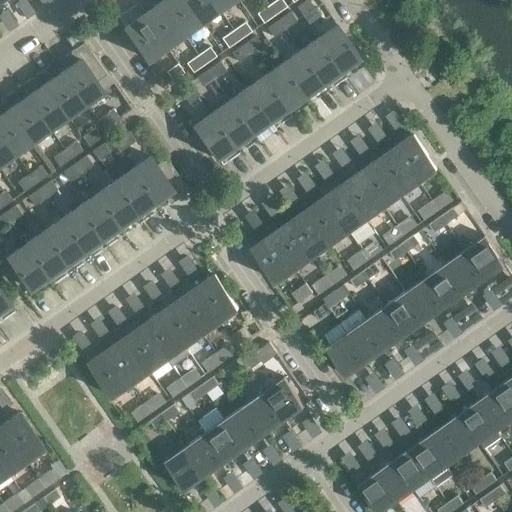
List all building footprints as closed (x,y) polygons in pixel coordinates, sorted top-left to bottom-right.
[(201,21),(185,0),(163,0),(161,2),(183,34),(201,21)] [(218,9),(212,0),(185,0),(201,21),(218,9)] [(230,0),(212,0),(218,9),(230,0)] [(282,0),(276,0),(269,5),(275,15),(289,5),(289,4),(287,6),(282,0)] [(306,0),(296,7),(303,16),(314,8),(308,0),(306,0)] [(183,34),(161,2),(143,15),(165,46),(183,34)] [(275,15),(269,5),(257,13),(263,22),(261,24),(261,25),(275,15)] [(293,10),(293,9),(279,19),(285,29),(297,21),(290,12),(293,10)] [(165,46),(143,15),(124,28),(147,59),(165,46)] [(285,29),(279,19),(264,29),(265,30),(267,28),(273,37),(285,29)] [(245,22),(233,30),(240,39),(254,29),(251,31),(245,22)] [(359,56),(337,25),(318,38),(342,72),(343,72),(342,72),(350,66),(348,64),(359,56)] [(240,39),(233,30),(222,38),(228,47),(225,49),(226,49),(240,39)] [(258,35),(257,34),(243,44),(250,54),(262,45),(255,36),(258,35)] [(342,72),(318,38),(300,50),(325,85),(325,84),(332,79),(330,76),(339,70),(341,73),(342,72)] [(79,60),(62,72),(84,103),(103,90),(97,81),(107,74),(84,42),(71,51),(72,52),(73,51),(79,60)] [(250,54),(243,44),(229,54),(229,55),(232,53),(238,62),(250,54)] [(210,47),(198,55),(205,64),(219,54),(218,54),(216,56),(210,47)] [(325,85),(300,50),(283,63),(307,97),(307,96),(314,91),(313,89),(321,82),(324,86),(325,85)] [(205,64),(198,55),(186,63),(193,72),(190,74),(205,64)] [(222,60),(222,59),(208,69),(215,79),(226,70),(220,61),(222,60)] [(170,82),(170,83),(184,73),(177,63),(166,71),(172,80),(170,82)] [(307,97),(283,63),(265,75),(289,110),(290,109),(289,109),(297,104),(295,101),(304,95),(306,98),(307,97)] [(215,79),(208,69),(194,79),(194,80),(197,78),(203,87),(215,79)] [(84,103),(62,72),(45,84),(67,115),(84,103)] [(289,110),(265,75),(247,88),(272,122),(272,121),(279,116),(277,113),(286,107),(288,110),(289,110)] [(67,115),(45,84),(27,96),(49,128),(67,115)] [(200,95),(193,86),(179,96),(182,94),(188,103),(200,95)] [(272,122),(247,88),(230,100),(254,135),(254,134),(261,129),(260,126),(268,120),(271,123),(272,122)] [(49,128),(27,96),(9,109),(31,140),(49,128)] [(254,135),(230,100),(212,112),(236,147),(237,147),(236,146),(244,141),(242,138),(251,132),(253,135),(254,135)] [(31,140),(9,109),(0,115),(0,133),(14,153),(31,140)] [(97,120),(103,130),(122,116),(119,118),(113,109),(97,120)] [(236,147),(212,112),(193,126),(215,157),(218,160),(219,159),(226,153),(224,151),(233,144),(235,148),(236,147)] [(82,137),(88,146),(102,136),(100,138),(93,129),(82,137)] [(131,130),(131,129),(112,143),(119,152),(135,141),(129,132),(131,130)] [(0,162),(14,153),(0,133),(0,162)] [(414,135),(395,148),(419,181),(437,168),(414,135)] [(76,141),(64,149),(71,159),(85,149),(85,148),(82,150),(76,141)] [(106,141),(92,151),(98,160),(110,152),(104,143),(106,141)] [(419,181),(395,148),(378,160),(401,193),(419,181)] [(71,159),(64,149),(53,157),(59,166),(56,168),(57,169),(71,159)] [(89,154),(88,153),(74,163),(81,173),(92,165),(86,156),(89,154)] [(150,156),(131,169),(156,204),(157,203),(154,200),(163,194),(165,196),(171,192),(171,193),(172,192),(176,198),(175,198),(176,199),(189,190),(166,158),(156,165),(150,156)] [(401,193),(378,160),(360,173),(383,206),(401,193)] [(81,173),(74,163),(60,173),(60,174),(63,172),(69,181),(81,173)] [(41,166),(29,174),(35,183),(50,173),(49,173),(47,175),(41,166)] [(156,204),(131,169),(114,182),(138,216),(139,216),(137,212),(145,206),(147,209),(155,204),(156,204)] [(383,206),(360,173),(342,185),(366,218),(383,206)] [(35,183),(29,174),(17,182),(24,191),(21,193),(35,183)] [(53,179),(53,178),(39,188),(45,198),(57,189),(51,180),(53,179)] [(138,216),(114,182),(96,194),(120,229),(121,228),(119,225),(128,219),(130,221),(137,216),(138,217),(138,216)] [(366,218),(342,185),(325,197),(348,231),(366,218)] [(45,198),(39,188),(25,198),(25,199),(27,197),(34,206),(45,198)] [(5,191),(0,194),(0,208),(14,198),(12,200),(5,191)] [(444,192),(433,200),(439,210),(453,200),(453,199),(451,201),(444,192)] [(120,229),(96,194),(78,207),(103,241),(104,241),(101,237),(110,231),(112,234),(119,229),(120,229)] [(348,231),(325,197),(307,210),(331,243),(348,231)] [(439,210),(433,200),(421,209),(427,218),(425,219),(425,220),(439,210)] [(18,203),(4,213),(10,222),(22,214),(15,205),(18,203)] [(103,241),(78,207),(61,219),(85,254),(86,253),(84,250),(92,244),(94,246),(102,241),(102,242),(103,241)] [(459,215),(453,207),(441,216),(447,224),(459,215)] [(331,243),(307,210),(289,222),(313,256),(331,243)] [(0,229),(10,222),(4,213),(0,215),(0,229)] [(447,224),(441,216),(429,224),(434,232),(447,224)] [(409,217),(397,225),(404,235),(418,225),(418,224),(415,226),(409,217)] [(85,254),(61,219),(43,231),(67,266),(68,266),(66,262),(75,256),(77,259),(84,253),(85,254)] [(313,256),(289,222),(272,235),(295,268),(313,256)] [(404,235),(397,225),(386,234),(392,243),(389,244),(390,245),(404,235)] [(67,266),(43,231),(25,244),(50,279),(51,278),(48,275),(57,268),(59,271),(67,266)] [(295,268),(272,235),(253,248),(277,281),(295,268)] [(420,243),(414,235),(402,243),(407,252),(420,243)] [(485,235),(465,250),(485,278),(505,264),(485,235)] [(374,242),(362,250),(368,260),(383,250),(382,249),(380,251),(374,242)] [(407,252),(402,243),(389,252),(395,260),(407,252)] [(50,279),(25,244),(7,257),(29,288),(39,281),(41,284),(49,278),(49,279),(50,279)] [(368,260),(362,250),(350,258),(357,267),(354,269),(354,270),(368,260)] [(485,278),(465,250),(445,264),(465,292),(485,278)] [(380,271),(375,263),(362,271),(368,279),(380,271)] [(465,292),(445,264),(426,277),(445,306),(465,292)] [(338,267),(327,275),(333,284),(347,274),(345,276),(338,267)] [(368,279),(362,271),(350,280),(356,288),(368,279)] [(216,274),(197,287),(220,321),(239,308),(216,274)] [(333,284),(327,275),(315,283),(321,292),(319,294),(333,284)] [(445,306),(426,277),(406,291),(426,319),(445,306)] [(298,303),(299,303),(313,293),(306,284),(294,292),(301,301),(298,303)] [(220,321),(197,287),(179,300),(203,333),(220,321)] [(0,288),(0,312),(0,311),(0,308),(9,302),(0,288)] [(341,298),(335,290),(323,299),(326,303),(329,307),(341,298)] [(426,319),(406,291),(386,305),(406,333),(426,319)] [(203,333),(179,300),(162,312),(185,346),(203,333)] [(332,311),(329,307),(326,303),(314,312),(319,320),(332,311)] [(406,333),(386,305),(367,319),(387,347),(406,333)] [(185,346),(162,312),(144,325),(167,358),(185,346)] [(387,347),(367,319),(347,333),(367,361),(387,347)] [(167,358),(144,325),(126,337),(150,371),(167,358)] [(231,336),(238,345),(252,336),(252,335),(249,337),(243,328),(231,336)] [(367,361),(347,333),(327,347),(347,375),(367,361)] [(150,371),(126,337),(109,350),(132,383),(150,371)] [(228,344),(216,353),(223,362),(237,352),(234,353),(228,344)] [(132,383),(109,350),(90,363),(113,396),(132,383)] [(223,362),(216,353),(205,361),(211,370),(209,372),(223,362)] [(261,361),(256,353),(243,361),(246,365),(249,369),(261,361)] [(246,365),(243,361),(240,357),(228,366),(234,374),(246,365)] [(193,369),(181,378),(188,387),(202,377),(199,378),(193,369)] [(219,384),(213,376),(201,385),(207,393),(219,384)] [(285,377),(264,391),(284,419),(305,405),(285,377)] [(188,387),(181,378),(169,386),(176,395),(173,397),(174,397),(188,387)] [(511,381),(510,378),(493,390),(511,416),(511,381)] [(207,393),(201,385),(189,393),(195,401),(207,393)] [(511,418),(511,416),(493,390),(476,401),(496,430),(511,418)] [(284,419),(264,391),(245,405),(265,433),(284,419)] [(157,394),(146,402),(152,412),(167,402),(166,401),(164,403),(157,394)] [(501,437),(496,430),(476,401),(460,413),(479,441),(484,449),(501,437)] [(152,412),(146,402),(134,411),(140,420),(138,421),(138,422),(152,412)] [(180,412),(174,404),(162,412),(168,420),(180,412)] [(265,433),(245,405),(225,419),(245,447),(265,433)] [(168,420),(162,412),(150,421),(155,429),(168,420)] [(19,413),(1,426),(24,459),(43,446),(19,413)] [(479,441),(460,413),(443,425),(463,453),(479,441)] [(245,447),(225,419),(205,432),(225,461),(245,447)] [(463,453),(443,425),(426,437),(446,465),(463,453)] [(24,459),(1,426),(0,426),(0,462),(6,471),(24,459)] [(225,461),(205,432),(186,446),(206,474),(225,461)] [(446,465),(426,437),(409,448),(429,477),(446,465)] [(206,474),(186,446),(166,461),(185,489),(206,474)] [(429,477),(409,448),(393,460),(413,488),(429,477)] [(413,488),(393,460),(376,472),(396,500),(413,488)] [(50,470),(38,478),(44,488),(59,478),(58,477),(56,479),(50,470)] [(379,511),(396,500),(376,472),(359,484),(378,511),(379,511)] [(491,472),(481,479),(487,487),(497,480),(491,472)] [(44,488),(38,478),(26,487),(33,496),(30,497),(30,498),(44,488)] [(487,487),(481,479),(471,486),(476,494),(487,487)] [(506,493),(500,485),(490,492),(496,500),(506,493)] [(60,496),(54,488),(42,497),(47,505),(60,496)] [(496,500),(490,492),(480,499),(485,507),(496,500)] [(14,495),(3,503),(8,511),(10,511),(23,503),(23,502),(21,504),(14,495)] [(458,495),(448,502),(453,510),(464,503),(458,495)] [(37,511),(40,510),(34,502),(22,511),(37,511)] [(451,511),(453,510),(448,502),(437,510),(438,511),(451,511)] [(0,511),(8,511),(3,503),(0,505),(0,511)]
